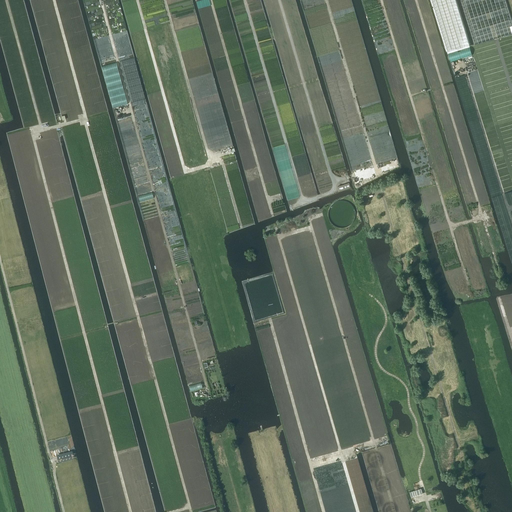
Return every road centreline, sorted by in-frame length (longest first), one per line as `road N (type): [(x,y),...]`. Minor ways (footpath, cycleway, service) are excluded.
road 1 (track): [(277,0),(331,181),(372,170),(372,159),(325,0)]
road 2 (track): [(473,304),(379,0)]
road 3 (track): [(497,268),(417,0)]
